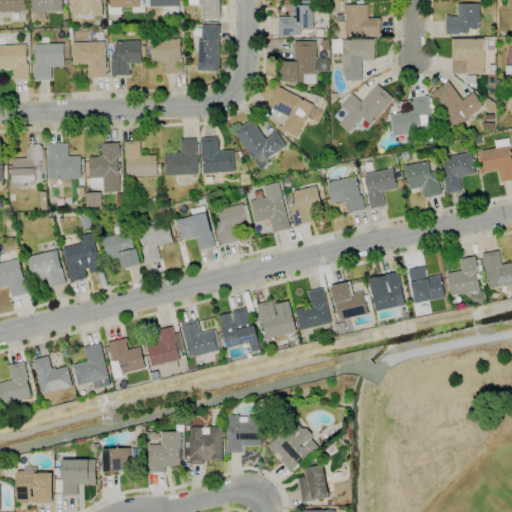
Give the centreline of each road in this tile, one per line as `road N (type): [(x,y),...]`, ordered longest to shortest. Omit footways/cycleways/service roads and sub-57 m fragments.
road 1 (tertiary): [(511,215),(0,333)]
road 2 (residential): [(245,0),(247,64),(234,91),(203,109),(0,114)]
road 3 (tertiary): [(252,490),(123,511)]
